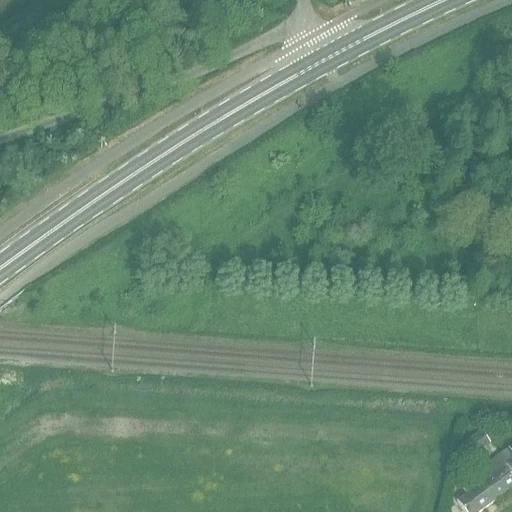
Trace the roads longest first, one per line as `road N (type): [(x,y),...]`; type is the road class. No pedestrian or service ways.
road 1 (secondary): [(0,269),(164,153),(315,62)]
road 2 (unclassified): [(301,27),(221,63),(0,132)]
road 3 (secondary): [(315,62),(440,0)]
